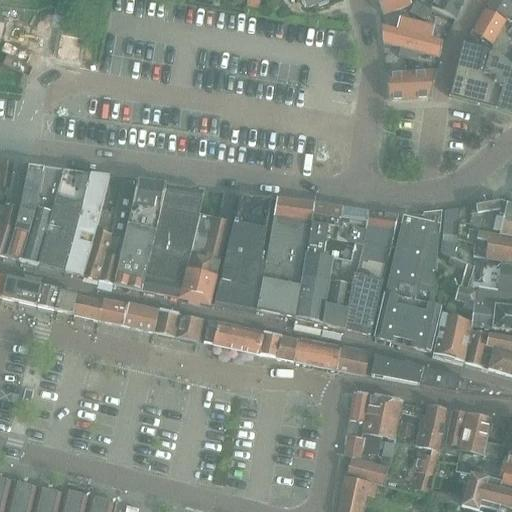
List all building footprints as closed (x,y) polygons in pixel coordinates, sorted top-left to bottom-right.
[(247,0),(247,7),(260,8),(261,0),(247,0)] [(299,0),(302,8),(309,8),(315,6),(318,7),(326,4),(327,1),(331,0),(299,0)] [(407,0),(376,0),(383,16),(410,6),(407,0)] [(431,9),(434,1),(431,0),(420,0),(419,3),(431,9)] [(431,9),(430,9),(455,21),(465,0),(434,0),(434,1),(431,9)] [(511,7),(511,5),(505,2),(502,0),(491,0),(486,8),(497,15),(505,20),(511,7)] [(418,18),(422,9),(413,5),(409,14),(418,18)] [(478,21),(470,34),(488,45),(497,32),(505,20),(497,15),(486,8),(481,16),(478,21)] [(422,9),(418,18),(426,23),(431,14),(422,9)] [(75,17),(64,15),(56,60),(79,64),(79,62),(91,65),(96,38),(84,36),(85,31),(73,29),(75,17)] [(396,32),(381,29),(382,44),(400,49),(409,51),(416,24),(399,20),(396,32)] [(416,24),(409,51),(419,54),(439,59),(442,44),(430,41),(434,29),(416,24)] [(483,49),(468,45),(462,44),(448,98),(496,111),(511,117),(511,70),(495,54),(490,56),(492,51),(483,49)] [(397,58),(407,61),(409,51),(400,49),(397,58)] [(416,63),(419,54),(409,51),(407,61),(416,63)] [(436,72),(407,74),(409,101),(430,100),(436,72)] [(407,74),(386,75),(388,102),(409,101),(407,74)] [(0,191),(9,193),(14,166),(0,164),(0,191)] [(3,213),(0,222),(0,228),(0,229),(0,257),(6,259),(14,235),(20,206),(28,168),(14,166),(9,193),(8,199),(7,199),(4,213),(3,213)] [(6,259),(20,263),(28,239),(36,209),(43,170),(28,168),(20,206),(14,235),(6,259)] [(20,263),(38,267),(50,221),(63,173),(43,170),(36,209),(28,239),(20,263)] [(38,267),(64,274),(89,177),(63,173),(50,221),(38,267)] [(64,274),(83,278),(97,232),(108,180),(89,177),(64,274)] [(83,278),(98,282),(104,261),(114,225),(121,181),(108,180),(97,232),(83,278)] [(98,282),(112,286),(131,213),(137,184),(121,181),(114,225),(104,261),(98,282)] [(112,286),(140,292),(156,239),(162,199),(164,187),(137,184),(131,213),(112,286)] [(164,187),(162,199),(177,202),(202,207),(204,193),(164,187)] [(511,207),(511,205),(511,195),(509,194),(501,204),(500,204),(458,210),(456,241),(457,242),(473,248),(473,259),(511,266),(511,207)] [(189,256),(178,301),(208,308),(236,197),(221,195),(217,221),(201,217),(191,256),(189,256)] [(265,232),(271,201),(240,197),(233,227),(265,232)] [(156,239),(140,292),(154,295),(177,202),(162,199),(156,239)] [(154,295),(178,301),(189,256),(191,256),(201,217),(202,207),(177,202),(154,295)] [(311,224),(314,207),(276,202),(272,221),(311,224)] [(342,211),(336,210),(336,209),(314,207),(311,224),(303,275),(301,288),(299,288),(294,321),(322,328),(327,299),(325,298),(333,258),(342,211)] [(458,210),(444,212),(441,254),(450,259),(453,260),(456,250),(457,242),(456,241),(458,210)] [(367,214),(342,211),(333,258),(325,298),(327,299),(322,328),(343,333),(353,277),(356,277),(362,257),(363,243),(367,214)] [(374,341),(429,355),(440,310),(426,308),(442,212),(424,215),(422,222),(404,219),(374,341)] [(392,243),(397,218),(367,214),(363,243),(362,257),(356,277),(353,277),(343,333),(369,340),(390,250),(392,243)] [(303,275),(311,224),(272,221),(263,265),(264,265),(256,313),(294,321),(299,288),(301,288),(303,275)] [(265,232),(233,227),(214,304),(256,313),(264,265),(263,265),(258,264),(265,232)] [(471,327),(471,334),(509,339),(508,341),(511,341),(511,310),(476,306),(476,303),(475,304),(477,294),(466,290),(468,282),(469,282),(472,270),(466,267),(453,260),(450,259),(449,264),(465,271),(461,289),(460,289),(457,303),(464,305),(463,311),(474,313),(471,327)] [(511,310),(511,269),(500,268),(482,265),(479,284),(469,282),(468,282),(466,290),(477,294),(475,304),(476,303),(476,306),(511,310)] [(24,283),(5,278),(0,300),(18,304),(24,283)] [(42,287),(24,283),(18,304),(36,308),(42,287)] [(60,291),(42,287),(36,308),(54,313),(60,291)] [(60,291),(54,313),(71,317),(77,297),(77,295),(60,291)] [(77,297),(71,317),(93,322),(99,323),(103,303),(77,297)] [(128,309),(103,303),(99,323),(118,327),(123,328),(128,309)] [(128,308),(128,309),(123,328),(150,335),(152,335),(157,313),(128,308)] [(152,335),(175,340),(180,318),(158,313),(157,313),(152,335)] [(469,345),(471,334),(471,327),(442,316),(439,330),(433,356),(462,365),(466,346),(469,345)] [(180,318),(175,340),(198,344),(203,322),(180,318)] [(263,335),(207,323),(202,345),(257,357),(263,335)] [(511,341),(508,341),(509,339),(471,334),(469,345),(466,346),(462,365),(511,379),(511,341)] [(297,342),(263,335),(257,357),(292,365),(297,342)] [(351,354),(297,342),(292,365),(349,375),(353,354),(351,354)] [(349,375),(363,378),(368,357),(353,354),(349,375)] [(374,359),(371,379),(418,388),(423,371),(374,359)] [(456,395),(457,392),(460,380),(423,371),(418,388),(456,395)] [(353,396),(346,439),(364,441),(365,437),(370,399),(353,396)] [(382,440),(385,440),(379,469),(388,471),(391,461),(392,461),(395,442),(404,405),(370,399),(365,437),(364,441),(346,439),(345,447),(364,450),(363,454),(371,456),(378,457),(382,440)] [(430,461),(423,459),(422,459),(419,473),(417,473),(412,491),(418,492),(416,498),(427,501),(429,493),(439,456),(440,450),(439,450),(446,413),(426,409),(416,450),(431,454),(430,461)] [(466,417),(446,413),(439,450),(440,450),(444,451),(444,454),(459,457),(460,451),(466,417)] [(490,422),(466,417),(460,451),(483,457),(490,422)] [(385,440),(382,440),(378,457),(371,456),(369,467),(379,469),(385,440)] [(496,465),(500,447),(487,444),(484,462),(496,465)] [(369,467),(371,456),(363,454),(364,450),(345,447),(343,461),(349,462),(369,467)] [(496,465),(502,466),(506,467),(511,468),(511,450),(500,447),(496,465)] [(384,490),(388,471),(379,469),(369,467),(349,462),(345,480),(370,486),(384,490)] [(511,494),(511,468),(506,467),(502,466),(498,484),(496,491),(511,494)] [(511,511),(511,494),(496,491),(498,484),(471,477),(464,502),(429,493),(427,501),(461,509),(470,511),(482,511),(483,510),(491,511),(498,511),(499,508),(511,511)] [(362,511),(370,486),(345,480),(339,507),(351,510),(350,511),(362,511)] [(0,511),(114,511),(115,510),(90,503),(62,496),(61,500),(38,494),(12,488),(0,484),(0,511)]
